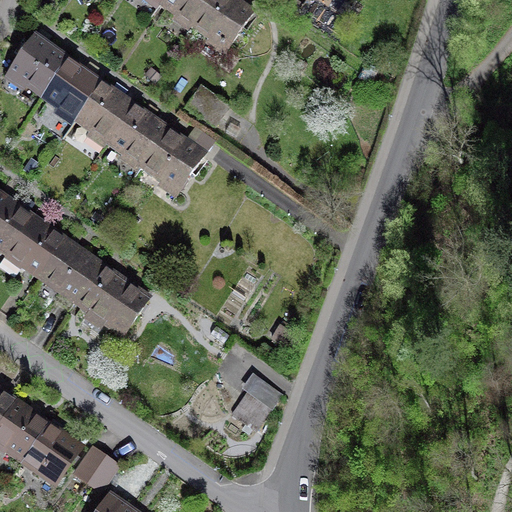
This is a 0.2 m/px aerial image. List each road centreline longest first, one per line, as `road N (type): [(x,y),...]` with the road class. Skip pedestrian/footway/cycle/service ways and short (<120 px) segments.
road 1 (residential): [(295,511),(300,446),(448,0)]
road 2 (residential): [(275,511),(231,495),(0,335)]
